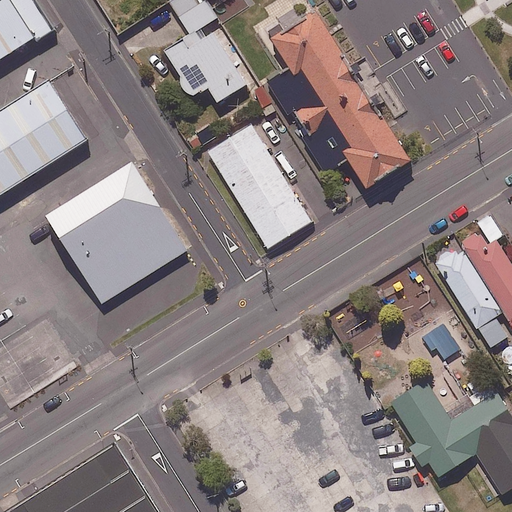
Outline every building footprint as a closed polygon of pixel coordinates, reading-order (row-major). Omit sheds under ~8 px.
[(0,0),(0,59),(53,26),(36,0),(0,0)] [(244,85),(212,32),(205,37),(199,29),(215,19),(202,0),(170,0),(167,2),(188,35),(161,51),(179,78),(178,81),(178,84),(179,87),(180,90),(182,93),(185,94),(188,96),(191,96),(205,88),(215,104),(244,85)] [(410,162),(313,11),(267,40),(286,69),(265,82),(286,115),(291,112),(308,138),(303,141),(325,175),(345,162),(364,191),(410,162)] [(0,112),(0,197),(96,136),(58,76),(0,112)] [(311,223),(250,124),(206,152),(267,250),(311,223)] [(195,244),(138,156),(53,210),(110,299),(195,244)] [(504,234),(494,218),(490,213),(477,222),(480,226),(457,241),(511,327),(511,265),(495,239),(504,234)] [(511,331),(511,327),(457,241),(431,258),(488,347),(511,331)] [(459,346),(442,322),(425,334),(442,359),(459,346)] [(449,418),(423,376),(388,398),(414,440),(408,444),(420,463),(427,458),(437,473),(511,426),(511,416),(490,381),(466,396),(472,405),(449,418)] [(168,511),(122,441),(14,510),(15,511),(168,511)]
